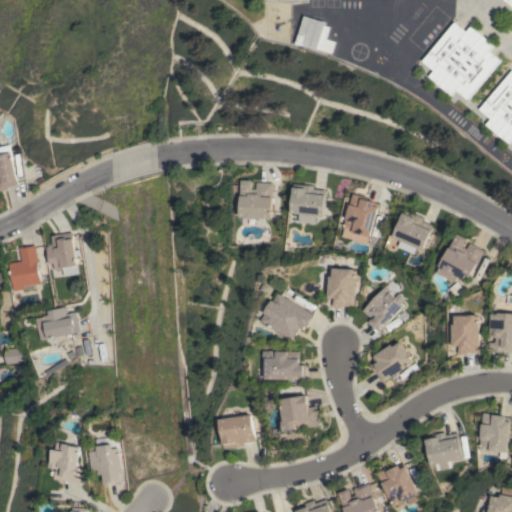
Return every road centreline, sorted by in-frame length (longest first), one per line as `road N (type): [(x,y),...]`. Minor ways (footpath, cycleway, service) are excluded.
road 1 (residential): [(155,157),(246,144),(385,161),(483,205),(511,227)]
road 2 (residential): [(226,481),(319,466),(447,386),(511,379)]
road 3 (residential): [(0,229),(109,173)]
